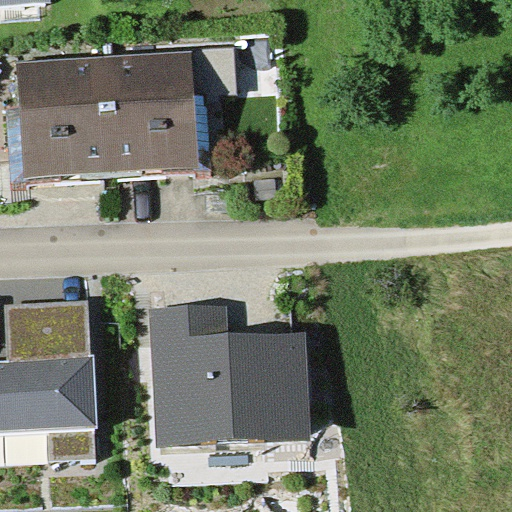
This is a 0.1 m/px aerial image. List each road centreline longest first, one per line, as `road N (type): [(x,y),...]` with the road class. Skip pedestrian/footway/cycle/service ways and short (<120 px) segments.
road 1 (residential): [(0,261),(343,248)]
road 2 (track): [(511,233),(343,248)]
